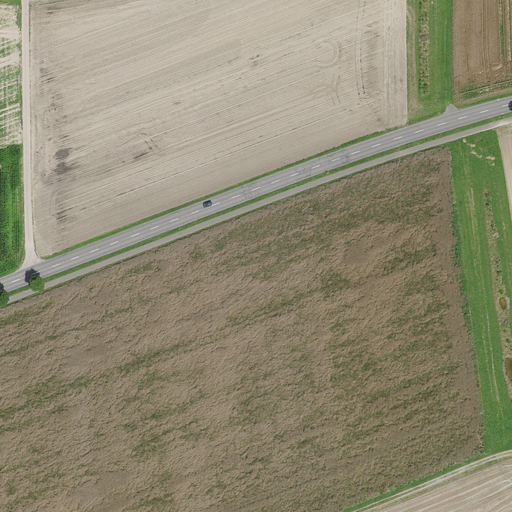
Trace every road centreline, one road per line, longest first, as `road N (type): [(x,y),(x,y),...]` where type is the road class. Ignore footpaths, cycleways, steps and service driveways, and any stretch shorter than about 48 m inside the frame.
road 1 (tertiary): [(511,104),(302,170),(0,285)]
road 2 (track): [(27,274),(26,0)]
road 3 (track): [(511,451),(363,511)]
